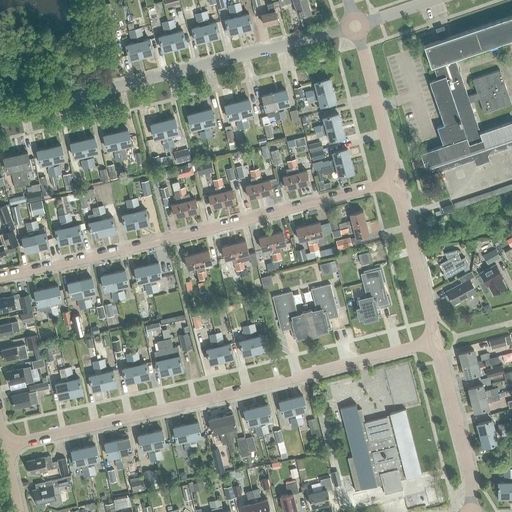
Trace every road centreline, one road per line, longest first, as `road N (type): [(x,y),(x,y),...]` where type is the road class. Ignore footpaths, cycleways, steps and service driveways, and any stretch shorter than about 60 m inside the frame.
road 1 (residential): [(4,446),(426,344)]
road 2 (residential): [(0,278),(386,184)]
road 3 (residential): [(0,114),(355,26)]
road 4 (residential): [(470,511),(469,471),(441,361),(426,344)]
road 5 (residential): [(426,344),(431,321),(400,201),(386,184)]
road 6 (residential): [(386,184),(390,161),(355,26)]
